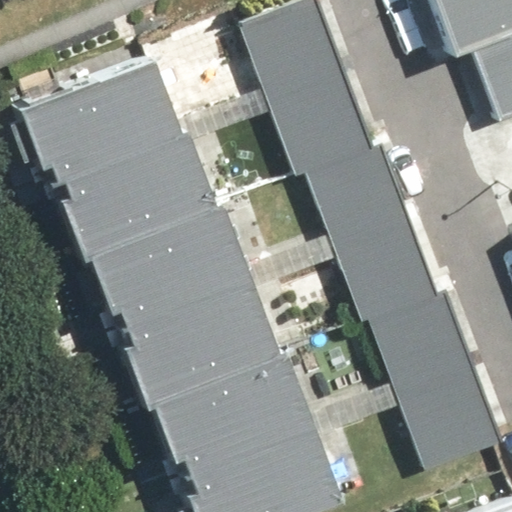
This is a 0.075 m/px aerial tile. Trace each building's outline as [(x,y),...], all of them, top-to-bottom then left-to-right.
[(335,56),(313,0),(241,0),(228,5),(258,84),(335,56)] [(511,0),(439,0),(456,42),(478,33),(504,98),(511,94),(511,0)] [(170,107),(143,44),(14,98),(41,161),(170,107)] [(364,134),(335,56),(258,84),(287,163),(297,159),(364,134)] [(196,170),(170,107),(41,161),(67,224),(196,170)] [(400,206),(372,131),(364,134),(297,159),(325,234),(400,206)] [(223,233),(196,170),(67,224),(94,287),(223,233)] [(428,280),(400,206),(325,234),(353,309),(360,306),(428,280)] [(249,296),(223,233),(94,287),(120,350),(249,296)] [(360,306),(389,381),(466,353),(438,277),(428,280),(360,306)] [(276,359),(249,296),(120,350),(147,413),(276,359)] [(389,381),(417,457),(494,428),(466,353),(389,381)] [(303,421),(276,359),(147,413),(173,476),(303,421)] [(262,511),(329,484),(303,421),(173,476),(188,511),(262,511)] [(511,511),(511,489),(510,490),(453,511),(511,511)]
